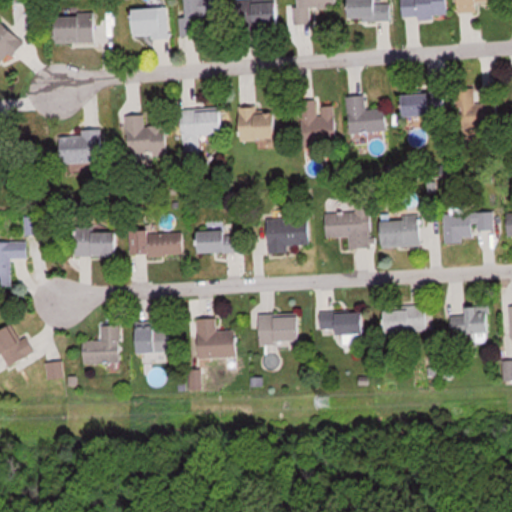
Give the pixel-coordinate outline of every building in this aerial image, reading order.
[(186,0),(187,18),(182,18),(182,37),(209,36),(208,19),(226,18),(225,0),(186,0)] [(255,0),(255,28),(282,28),(281,0),(255,0)] [(297,26),(315,25),(314,9),(339,8),(338,0),(300,0),(301,8),(296,8),(297,26)] [(350,0),(351,20),(392,21),(392,0),(350,0)] [(403,0),(404,18),(450,17),(449,0),(403,0)] [(480,4),(493,3),(492,0),(460,0),(461,14),(480,13),(480,4)] [(172,37),(170,8),(134,10),(136,40),(172,37)] [(98,15),(61,16),(61,44),(98,43),(98,15)] [(0,28),(0,66),(26,47),(8,23),(0,28)] [(447,92),(403,94),(405,119),(448,117),(447,92)] [(459,127),(498,126),(498,94),(458,95),(459,127)] [(391,135),(390,109),(369,111),(368,96),(350,97),(352,137),(391,135)] [(302,101),(303,144),(339,142),(338,105),(319,105),(319,100),(302,101)] [(243,140),(282,140),(281,107),(243,108),(243,140)] [(203,136),(227,135),(226,109),(184,111),(186,153),(204,153),(203,136)] [(128,154),(170,155),(171,124),(148,124),(148,115),(129,115),(128,154)] [(105,129),(84,130),(84,136),(63,136),(64,163),(105,162),(105,129)] [(328,213),(329,238),(374,237),(373,204),(357,205),(357,212),(328,213)] [(446,213),(446,240),(476,240),(476,232),(497,231),(496,212),(446,213)] [(383,222),(384,247),(424,246),(423,215),(404,216),(404,221),(383,222)] [(44,216),(27,216),(27,236),(44,236),(44,216)] [(291,246),(313,245),(313,217),(270,218),(271,254),(292,253),(291,246)] [(76,257),(121,257),(121,230),(76,230),(76,257)] [(199,230),(199,253),(244,253),(244,230),(199,230)] [(187,256),(187,231),(134,231),(134,256),(187,256)] [(31,241),(0,241),(0,288),(14,288),(14,259),(31,259),(31,241)] [(432,333),(432,307),(387,307),(387,333),(432,333)] [(493,334),(492,308),(452,310),(453,336),(493,334)] [(324,314),(324,329),(340,328),(340,337),(370,336),(369,312),(324,314)] [(304,343),(303,314),(262,314),(262,344),(304,343)] [(220,330),(220,318),(201,319),(201,358),(241,357),(241,330),(220,330)] [(9,368),(38,351),(30,337),(25,340),(14,324),(0,332),(0,370),(7,366),(9,368)] [(85,363),(124,363),(123,325),(104,325),(104,340),(85,341),(85,363)] [(140,326),(140,353),(172,353),(172,326),(140,326)] [(50,378),(66,378),(66,362),(50,362),(50,378)]
